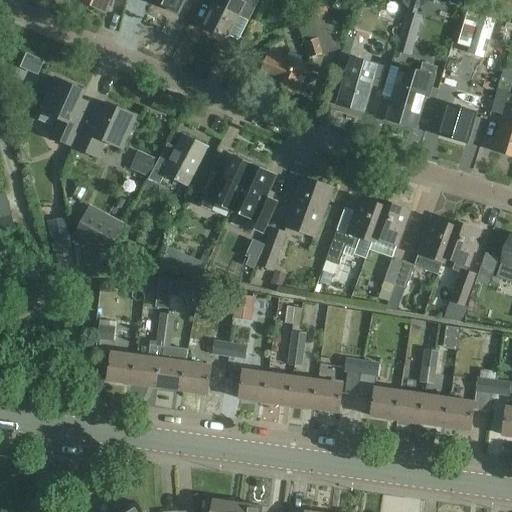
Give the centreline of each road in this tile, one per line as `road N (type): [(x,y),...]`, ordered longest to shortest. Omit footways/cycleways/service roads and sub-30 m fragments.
road 1 (residential): [(511,202),(306,138),(0,16)]
road 2 (unclassified): [(511,490),(0,419)]
